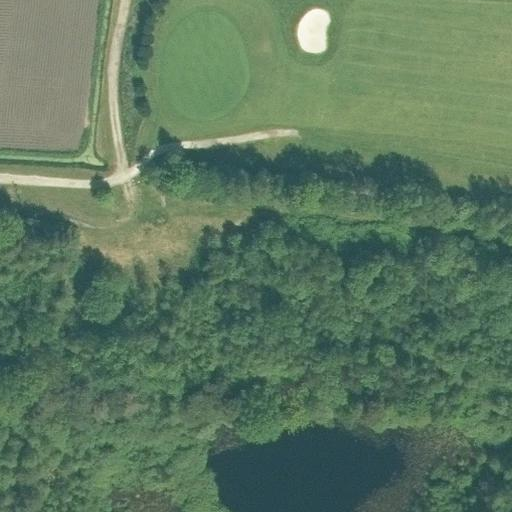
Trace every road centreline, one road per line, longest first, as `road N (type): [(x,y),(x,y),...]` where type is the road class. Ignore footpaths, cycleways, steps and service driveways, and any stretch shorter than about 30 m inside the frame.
road 1 (track): [(122,0),(111,104),(131,208),(105,224),(83,225),(40,205),(0,199)]
road 2 (track): [(124,167),(161,148),(218,148),(289,133)]
road 3 (track): [(130,177),(110,185),(0,180)]
